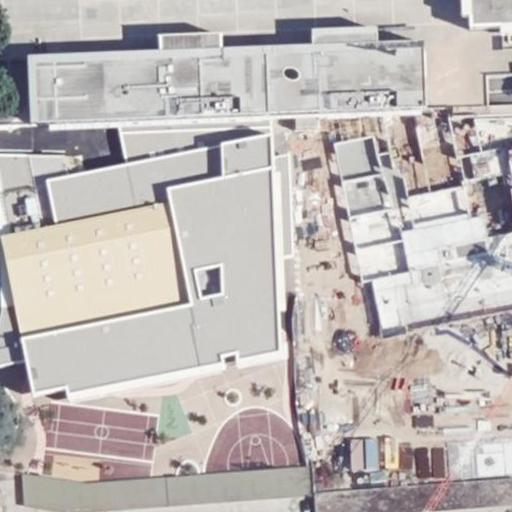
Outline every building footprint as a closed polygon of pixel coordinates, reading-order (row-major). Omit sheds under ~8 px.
[(511,0),(470,0),(472,32),(511,31),(511,0)] [(313,31),(375,28),(374,20),(312,23),(313,31)] [(158,47),(158,53),(51,59),(55,120),(268,109),(265,48),(220,50),(219,28),(157,31),(158,47)] [(353,104),(425,101),(424,76),(423,42),(375,42),(375,28),(313,31),(314,45),(315,71),(318,71),(320,106),(353,104)] [(268,109),(320,106),(318,71),(315,71),(314,45),(313,45),(265,48),(268,109)] [(51,59),(158,53),(158,47),(51,53),(51,59)] [(32,60),(35,121),(55,120),(51,59),(51,53),(32,60)] [(511,308),(511,117),(450,119),(332,142),(361,282),(373,282),(382,337),(511,308)] [(270,134),(48,180),(58,225),(0,237),(34,398),(68,390),(70,398),(281,353),(270,134)] [(86,483),(24,473),(25,506),(39,506),(39,508),(53,507),(53,511),(70,511),(94,511),(312,494),(309,467),(86,483)] [(316,511),(437,511),(511,506),(511,478),(316,494),(316,511)]
